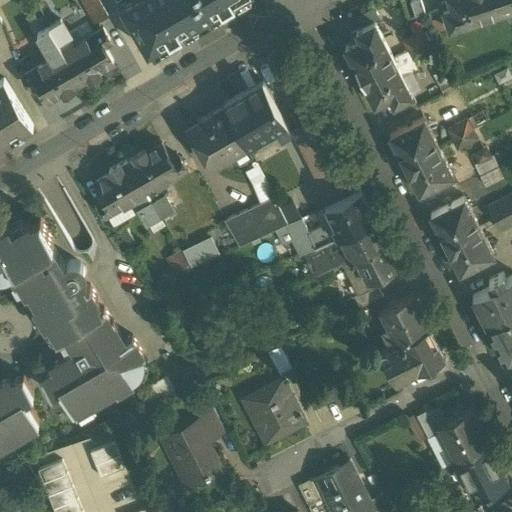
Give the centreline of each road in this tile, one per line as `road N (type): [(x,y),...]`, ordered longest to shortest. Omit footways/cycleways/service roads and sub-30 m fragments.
road 1 (residential): [(511,422),(300,4)]
road 2 (residential): [(0,182),(300,4)]
